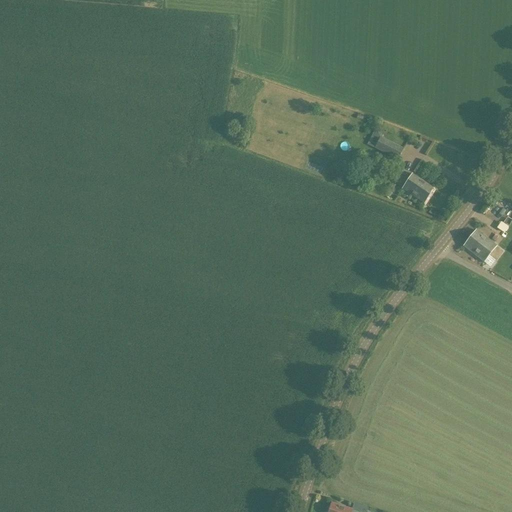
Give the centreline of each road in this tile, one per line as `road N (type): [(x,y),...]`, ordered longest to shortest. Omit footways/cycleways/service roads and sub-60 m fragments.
road 1 (unclassified): [(298,511),(346,376),(437,249)]
road 2 (unclassified): [(437,249),(511,140)]
